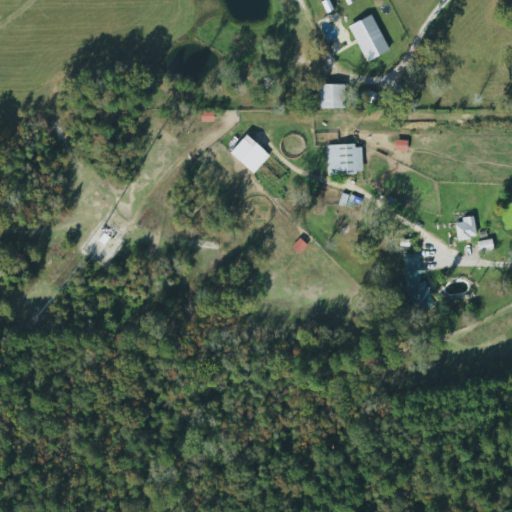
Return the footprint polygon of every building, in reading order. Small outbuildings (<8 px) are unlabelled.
[(349,27),(367,63),(390,51),(372,15),(349,27)] [(320,110),(345,110),(345,85),(320,85),(320,110)] [(231,153),(252,174),(270,157),(248,135),(231,153)] [(327,174),(362,174),(362,146),(327,146),(327,174)] [(455,221),(457,241),(477,239),(474,218),(455,221)] [(420,282),(420,254),(407,254),(407,310),(430,310),(430,282),(420,282)]
